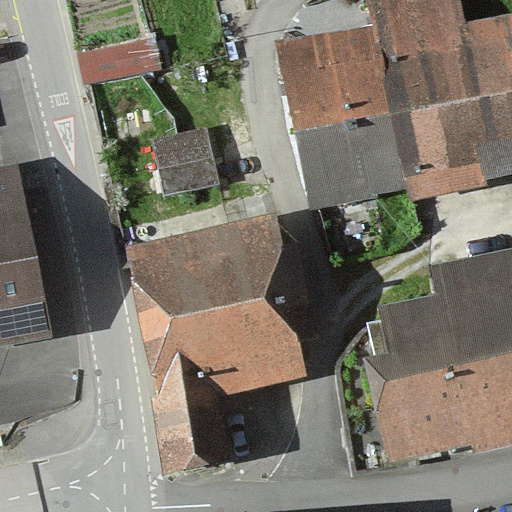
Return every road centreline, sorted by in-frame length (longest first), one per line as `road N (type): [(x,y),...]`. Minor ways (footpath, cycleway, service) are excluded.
road 1 (residential): [(285,0),(262,33),(258,79),(319,339),(314,497)]
road 2 (tertiary): [(37,0),(108,318),(123,475)]
road 3 (residential): [(314,497),(511,478)]
road 4 (residential): [(125,507),(314,497)]
road 5 (tertiary): [(123,475),(0,500)]
